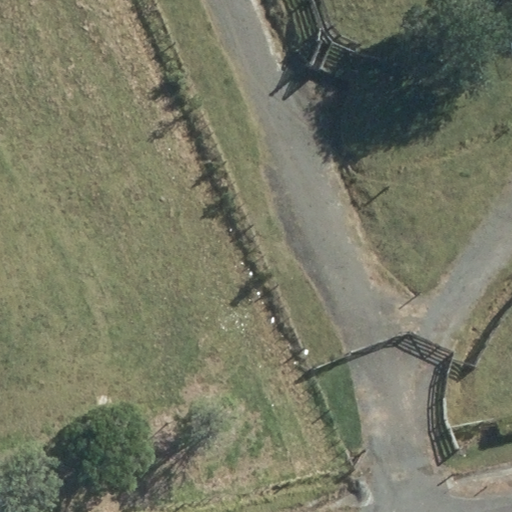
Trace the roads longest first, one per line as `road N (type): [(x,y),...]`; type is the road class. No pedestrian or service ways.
road 1 (track): [(432,511),(227,0)]
road 2 (track): [(404,439),(425,349),(511,224)]
